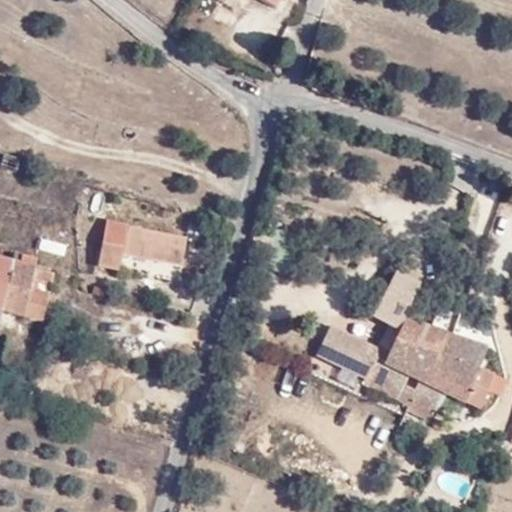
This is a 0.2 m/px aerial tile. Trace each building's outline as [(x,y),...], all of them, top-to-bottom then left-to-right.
[(256,0),(276,10),(281,0),(256,0)] [(176,265),(182,238),(127,225),(106,219),(95,262),(117,267),(120,252),(176,265)] [(0,275),(10,279),(1,315),(24,320),(43,323),(47,311),(52,312),(56,297),(49,295),(48,298),(30,294),(35,271),(38,261),(18,255),(15,266),(0,261),(0,275)] [(48,298),(49,295),(53,276),(35,271),(30,294),(48,298)] [(0,314),(1,315),(10,279),(0,275),(0,314)] [(375,322),(398,334),(403,323),(398,321),(411,296),(393,287),(375,322)] [(429,330),(404,321),(403,323),(398,334),(386,365),(376,361),(378,355),(348,344),(337,371),(367,383),(365,389),(412,405),(416,392),(404,388),(408,378),(420,382),(430,386),(439,359),(436,358),(444,335),(429,330)] [(491,350),(449,336),(444,335),(436,358),(439,359),(430,386),(420,382),(416,392),(412,405),(409,413),(432,421),(442,393),(485,414),(494,390),(505,394),(509,382),(498,378),(484,372),(491,350)] [(318,364),(337,371),(348,344),(329,336),(318,364)]
